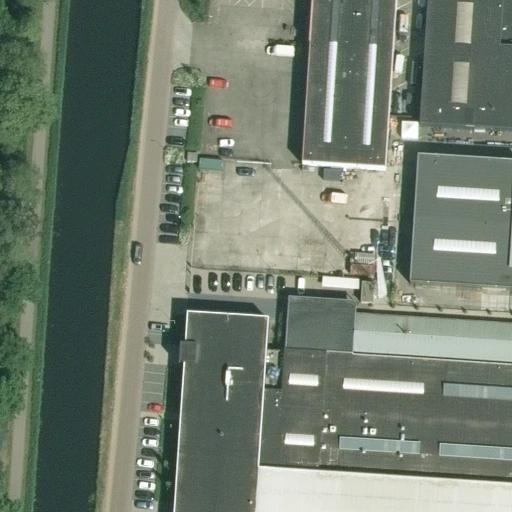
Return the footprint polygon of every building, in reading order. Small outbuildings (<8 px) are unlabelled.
[(385,172),(396,0),(313,0),(302,167),(385,172)] [(511,0),(429,0),(421,127),(511,133),(511,0)] [(511,164),(418,159),(410,285),(511,291),(511,164)] [(355,277),(310,276),(309,288),(354,289),(355,277)] [(284,351),(284,352),(267,351),(269,322),(187,316),(173,511),(511,511),(511,327),(355,317),(352,356),(284,351)]
